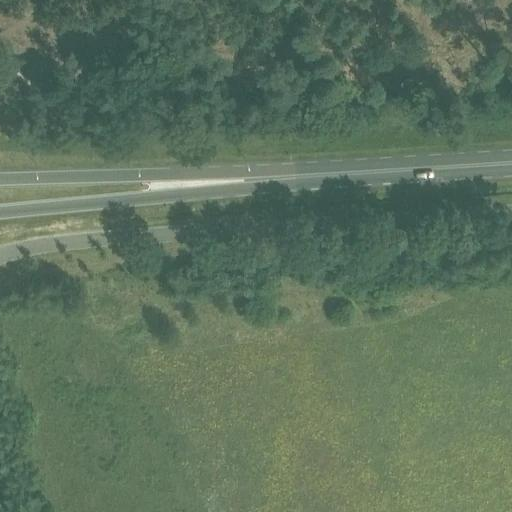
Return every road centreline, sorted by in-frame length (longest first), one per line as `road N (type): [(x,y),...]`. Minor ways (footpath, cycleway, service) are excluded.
road 1 (unclassified): [(511,214),(82,238),(0,255)]
road 2 (primary): [(228,183),(511,166)]
road 3 (primary): [(0,213),(228,183)]
road 4 (primary): [(228,183),(147,173),(0,179)]
